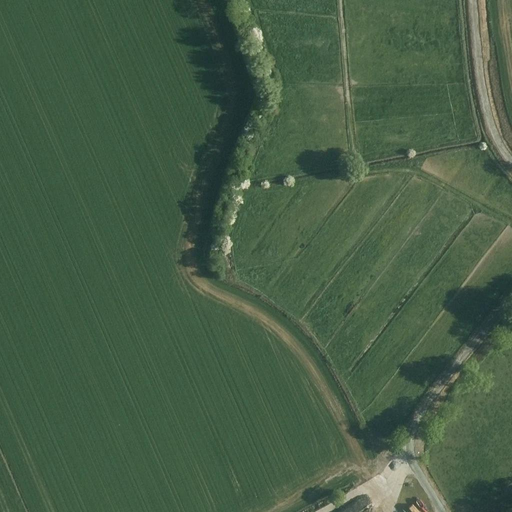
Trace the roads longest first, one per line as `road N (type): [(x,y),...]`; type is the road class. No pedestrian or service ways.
road 1 (residential): [(511,293),(434,393),(410,442),(412,464),(441,511)]
road 2 (residential): [(470,0),(485,111),(511,164)]
